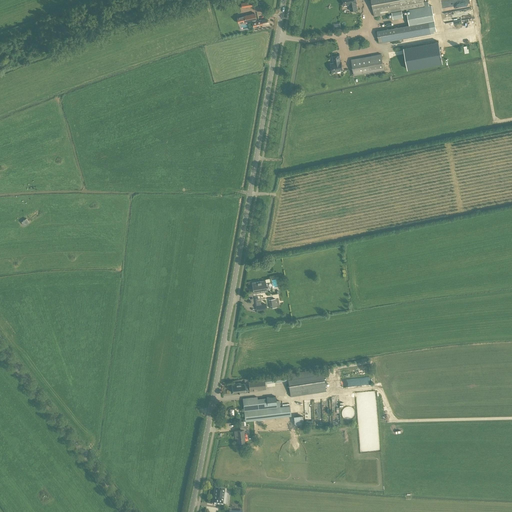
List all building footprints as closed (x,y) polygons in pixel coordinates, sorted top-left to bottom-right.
[(342,0),(343,6),(349,5),(350,11),(357,10),(356,4),(357,4),(356,0),(342,0)] [(425,8),(424,2),(423,0),(371,0),(374,17),(392,14),(402,12),(407,11),(410,10),(425,8)] [(425,8),(410,10),(412,25),(432,22),(428,2),(424,2),(425,8)] [(255,19),(256,19),(254,13),(237,17),(238,23),(252,20),(253,27),(268,23),(267,19),(256,21),(255,19)] [(432,22),(412,25),(377,32),(379,43),(434,34),(432,22)] [(442,63),(438,41),(404,47),(408,69),(442,63)] [(351,60),(354,76),(384,70),(381,55),(351,60)] [(330,64),(332,73),(337,72),(337,71),(343,70),(341,62),(340,56),(332,57),(333,63),(330,64)] [(252,282),(254,293),(267,291),(265,280),(252,282)] [(260,300),(256,300),(257,310),(266,309),(265,304),(261,304),(260,300)] [(326,391),(322,368),(287,374),(291,396),(326,391)] [(283,375),(265,377),(265,383),(288,380),(287,374),(283,375)] [(265,378),(248,380),(248,383),(249,391),(266,389),(265,378)] [(244,383),(231,385),(232,393),(245,392),(245,391),(249,391),(248,383),(244,384),(244,383)] [(290,406),(280,407),(279,400),(276,400),(276,396),(257,398),(257,397),(243,398),(246,421),(291,416),(290,406)] [(303,416),(294,417),(294,425),(304,424),(303,416)] [(237,438),(238,442),(245,441),(244,432),(249,431),(248,425),(246,426),(246,421),(240,422),(240,430),(234,430),(235,438),(237,438)] [(216,489),(214,504),(223,505),(225,490),(216,489)]
